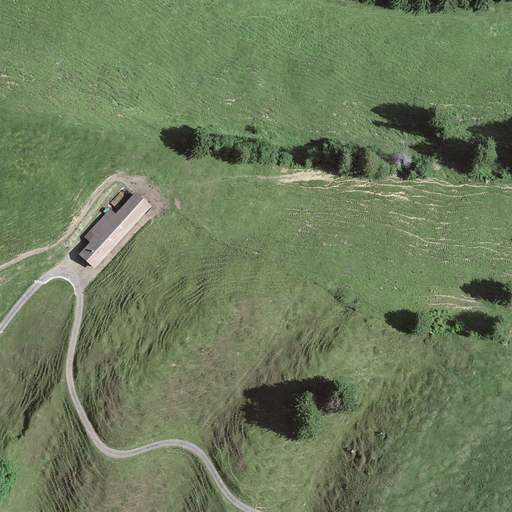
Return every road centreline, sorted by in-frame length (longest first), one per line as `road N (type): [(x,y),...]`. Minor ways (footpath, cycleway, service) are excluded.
road 1 (track): [(253,511),(229,498),(190,446),(158,443),(122,454),(98,447),(68,376),(82,305),(71,278),(49,277),(0,332)]
road 2 (track): [(0,270),(67,235),(104,186),(125,179),(154,198),(155,209),(80,289)]
